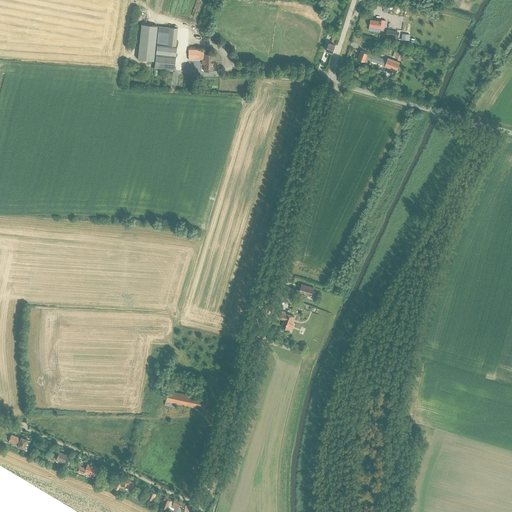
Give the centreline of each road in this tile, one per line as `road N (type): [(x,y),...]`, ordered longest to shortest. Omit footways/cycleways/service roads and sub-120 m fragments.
road 1 (tertiary): [(201,503),(326,91)]
road 2 (track): [(340,85),(274,306),(252,338)]
road 3 (track): [(19,426),(44,417),(199,414),(208,407),(209,384),(222,379)]
road 4 (unclassified): [(201,503),(0,417)]
road 5 (track): [(204,230),(171,343),(189,368),(225,379)]
road 6 (unclassified): [(511,132),(340,85)]
